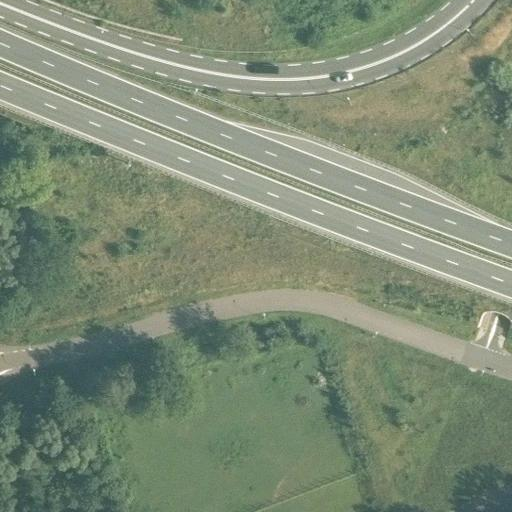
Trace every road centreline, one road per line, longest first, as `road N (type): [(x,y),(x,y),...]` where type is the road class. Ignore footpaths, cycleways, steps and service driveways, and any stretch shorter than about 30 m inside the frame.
road 1 (trunk): [(511,245),(0,41)]
road 2 (trunk): [(0,85),(511,285)]
road 3 (unclassified): [(0,364),(230,308),(303,301),(511,368)]
road 4 (secondary): [(476,0),(390,61),(283,82),(153,60),(0,1)]
